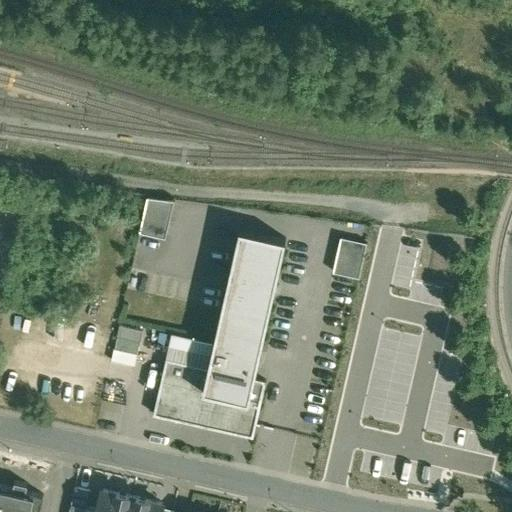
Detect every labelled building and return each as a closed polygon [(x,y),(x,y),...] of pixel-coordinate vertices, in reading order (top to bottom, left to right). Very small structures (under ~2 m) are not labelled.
[(175,200),(149,196),(141,232),(167,237),(175,200)] [(287,238),(241,227),(210,366),(204,389),(251,399),(256,377),(287,238)] [(368,242),(342,236),(334,271),(360,277),(368,242)] [(210,366),(171,358),(166,384),(162,383),(155,414),(254,436),(267,379),(256,377),(251,399),(204,389),(210,366)] [(14,487),(0,483),(0,511),(40,511),(45,493),(27,489),(29,482),(16,479),(14,487)] [(76,486),(69,511),(86,511),(92,490),(76,486)] [(129,511),(134,495),(103,488),(97,511),(129,511)] [(161,511),(164,502),(134,495),(129,511),(161,511)]
